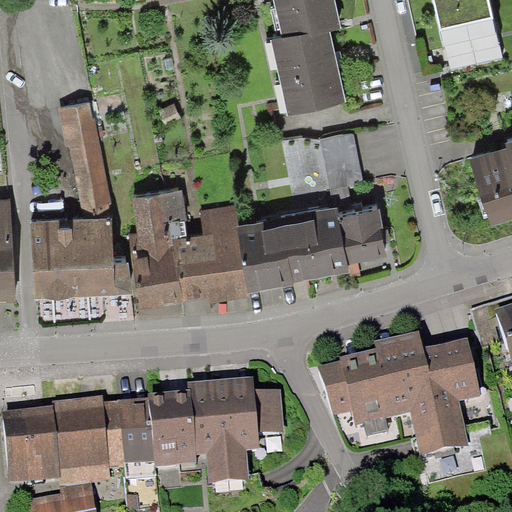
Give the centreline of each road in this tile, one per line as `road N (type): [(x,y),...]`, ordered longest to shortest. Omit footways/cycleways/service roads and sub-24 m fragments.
road 1 (residential): [(449,281),(382,0)]
road 2 (residential): [(282,329),(0,355)]
road 3 (residential): [(384,511),(331,446),(282,329)]
road 4 (residential): [(449,281),(282,329)]
